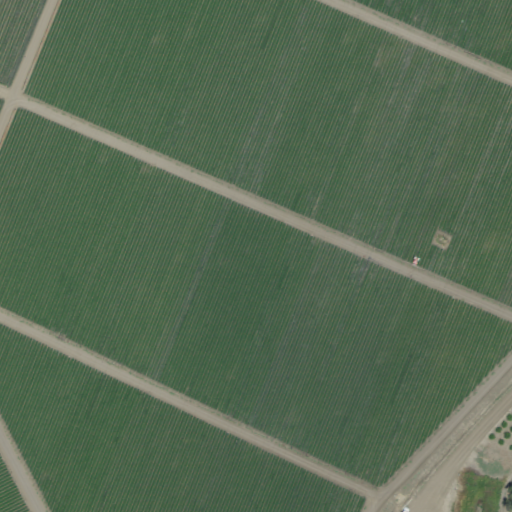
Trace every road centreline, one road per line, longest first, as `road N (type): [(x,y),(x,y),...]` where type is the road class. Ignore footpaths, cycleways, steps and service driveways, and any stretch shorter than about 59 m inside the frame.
road 1 (track): [(511,316),(0,91)]
road 2 (track): [(377,498),(0,318)]
road 3 (track): [(367,511),(511,354)]
road 4 (track): [(511,80),(330,0)]
road 5 (track): [(419,511),(511,391)]
road 6 (track): [(0,122),(50,0)]
